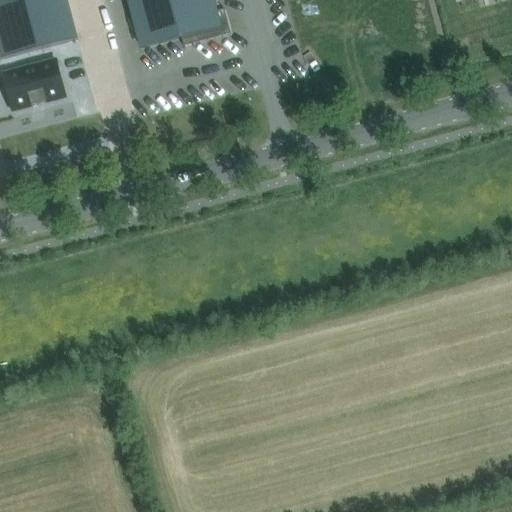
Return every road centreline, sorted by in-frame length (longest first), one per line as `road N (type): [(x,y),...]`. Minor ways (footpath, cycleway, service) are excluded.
road 1 (tertiary): [(0,231),(511,93)]
road 2 (unknown): [(290,153),(246,0)]
